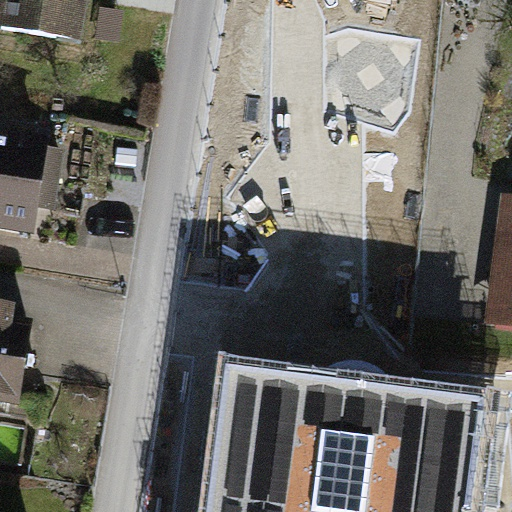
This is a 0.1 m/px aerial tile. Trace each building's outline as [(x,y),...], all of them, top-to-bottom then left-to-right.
[(87,0),(0,0),(0,26),(81,40),(87,0)] [(124,12),(101,8),(96,40),(119,44),(124,12)] [(49,139),(0,131),(0,228),(32,233),(36,208),(55,212),(65,151),(47,148),(49,139)] [(511,204),(506,203),(491,322),(511,324),(511,204)] [(0,404),(19,408),(34,322),(13,319),(15,306),(0,303),(0,404)] [(469,511),(483,410),(232,377),(213,511),(469,511)]
